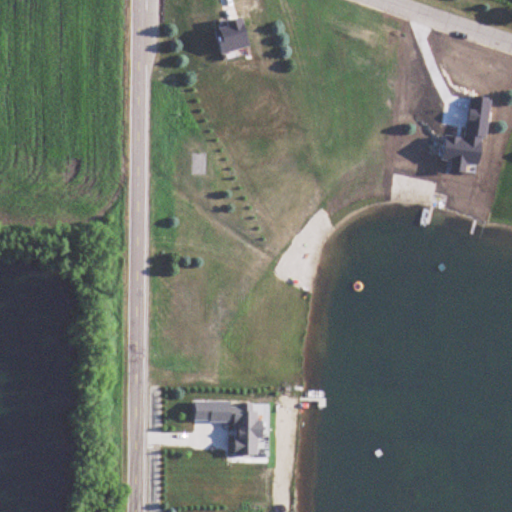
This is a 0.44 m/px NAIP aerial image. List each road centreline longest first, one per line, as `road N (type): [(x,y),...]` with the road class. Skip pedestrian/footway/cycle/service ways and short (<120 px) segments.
road 1 (residential): [(136,511),(141,0)]
road 2 (residential): [(389,0),(511,41)]
